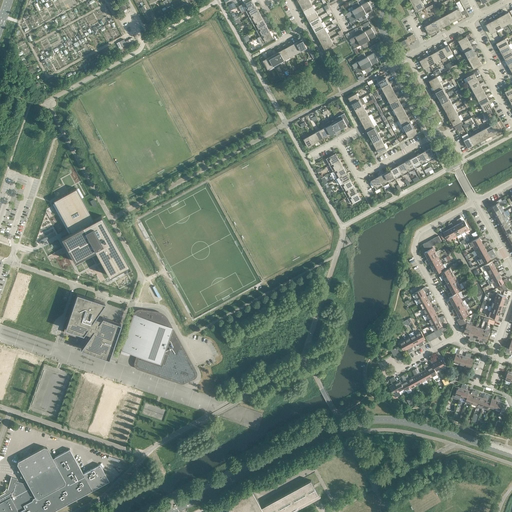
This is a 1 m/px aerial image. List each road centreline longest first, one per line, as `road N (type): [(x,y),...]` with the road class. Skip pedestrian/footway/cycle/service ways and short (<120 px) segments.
road 1 (residential): [(458,336),(413,250),(417,232),(475,202)]
road 2 (unclassified): [(3,259),(134,304)]
road 3 (residential): [(511,123),(490,84),(500,79),(468,22)]
